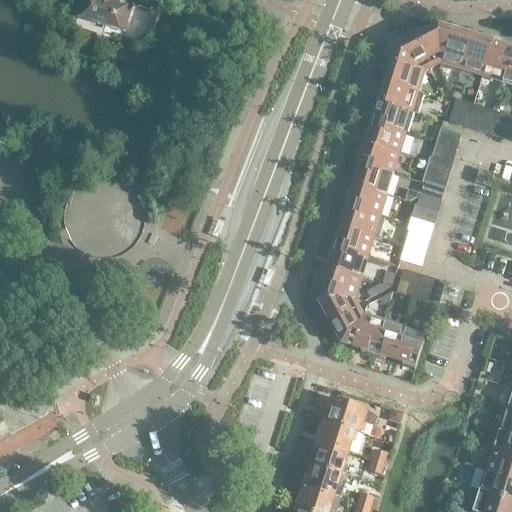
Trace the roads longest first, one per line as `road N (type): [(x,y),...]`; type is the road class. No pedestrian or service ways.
road 1 (tertiary): [(180,384),(193,339),(244,264),(331,40),(331,21)]
road 2 (tertiary): [(331,21),(320,30),(225,270),(180,329),(143,352)]
road 3 (residential): [(495,305),(472,279),(447,267),(440,247),(474,146),(511,154)]
road 4 (tertiary): [(0,502),(86,450),(117,445)]
road 5 (tertiary): [(85,407),(63,447),(0,487)]
